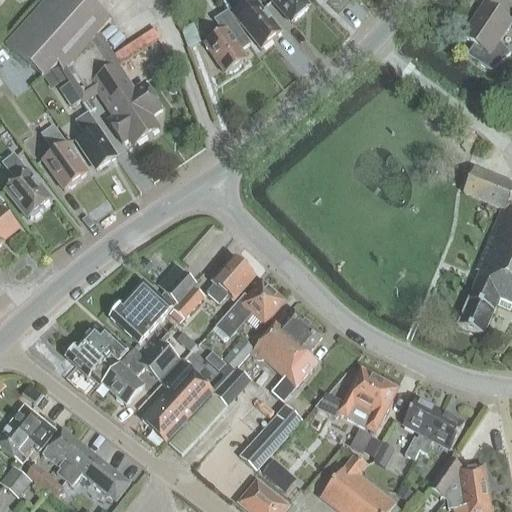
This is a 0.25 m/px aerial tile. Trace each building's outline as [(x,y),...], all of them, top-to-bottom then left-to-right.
[(134,92),(98,38),(111,24),(90,5),(94,0),(46,0),(4,47),(41,81),(55,66),(82,106),(97,96),(113,119),(107,123),(121,146),(128,141),(133,148),(158,132),(157,131),(158,127),(154,122),(151,121),(150,120),(161,112),(143,85),(134,92)] [(252,0),(249,0),(231,15),(241,26),(261,51),(280,35),(267,20),(268,19),(252,0)] [(268,0),(291,25),(309,9),(300,0),(268,0)] [(491,75),(491,73),(510,56),(497,43),(510,24),(484,7),(462,39),(474,46),(466,58),(491,75)] [(229,75),(239,69),(238,67),(246,62),(240,54),(249,47),(227,14),(213,23),(217,30),(212,33),(215,38),(204,45),(224,76),(228,74),(229,75)] [(57,70),(44,79),(50,89),(64,80),(57,70)] [(87,115),(75,124),(84,138),(76,143),(96,173),(116,159),(96,130),(97,129),(87,115)] [(70,191),(74,188),(75,185),(87,176),(53,128),(40,137),(53,155),(42,163),(63,193),(68,190),(70,191)] [(27,173),(13,156),(1,165),(15,183),(3,192),(27,221),(29,219),(33,219),(38,215),(38,212),(50,202),(27,173)] [(511,307),(511,210),(505,208),(511,192),(511,187),(473,171),(462,195),(500,211),(475,273),(479,274),(456,327),(482,338),(497,302),(511,307)] [(0,247),(3,245),(2,244),(18,230),(0,209),(5,205),(0,199),(0,247)] [(148,275),(153,269),(144,261),(139,267),(148,275)] [(253,279),(233,261),(219,277),(217,275),(212,281),(213,283),(211,285),(213,287),(205,296),(218,307),(226,298),(232,303),(253,279)] [(137,348),(187,295),(196,285),(183,274),(158,300),(142,285),(120,307),(115,308),(110,312),(110,318),(108,320),(137,348)] [(219,327),(218,326),(215,330),(228,341),(251,316),(263,327),(283,305),(261,285),(247,302),(243,298),(231,311),(231,312),(219,327)] [(173,312),(183,322),(202,301),(192,292),(173,312)] [(252,352),(248,356),(255,362),(262,363),(282,380),(270,394),(281,404),(315,365),(306,357),(322,339),(293,314),(278,331),(274,327),(252,352)] [(129,355),(132,352),(122,343),(119,347),(103,332),(99,337),(93,331),(80,345),(103,364),(109,358),(117,365),(127,353),(129,355)] [(248,356),(252,352),(241,342),(221,362),(232,372),(248,356)] [(113,372),(103,364),(80,345),(76,349),(75,348),(64,360),(87,381),(92,376),(102,385),(113,372)] [(159,345),(143,362),(132,352),(102,385),(101,386),(114,398),(115,402),(119,406),(123,406),(125,408),(143,388),(130,377),(140,367),(161,385),(180,364),(159,345)] [(165,445),(212,394),(188,371),(190,369),(182,361),(180,364),(161,385),(160,386),(168,393),(141,422),(165,445)] [(192,448),(215,424),(214,423),(227,410),(252,383),(237,370),(212,397),(213,398),(167,447),(181,459),(192,448)] [(325,397),(314,410),(336,421),(338,417),(345,420),(364,430),(374,436),(391,404),(389,403),(395,392),(392,390),(387,386),(382,384),(377,382),(375,381),(370,377),(364,375),(361,373),(355,385),(353,384),(341,406),(325,397)] [(42,397),(29,387),(21,397),(35,407),(42,397)] [(418,454),(439,413),(415,401),(401,427),(419,436),(416,442),(413,440),(408,449),(404,458),(413,463),(418,454)] [(256,475),(302,424),(285,408),(238,459),(256,475)] [(54,428),(45,421),(42,424),(24,409),(9,427),(36,448),(33,452),(37,455),(55,434),(51,431),(54,428)] [(418,454),(427,459),(432,451),(428,449),(431,443),(449,453),(463,426),(439,413),(418,454)] [(9,427),(0,438),(0,449),(21,467),(27,459),(32,463),(38,455),(37,455),(33,452),(36,448),(9,427)] [(361,430),(351,448),(364,455),(374,437),(361,430)] [(58,470),(78,445),(61,432),(41,457),(58,470)] [(78,445),(58,470),(60,471),(55,477),(71,490),(81,477),(116,504),(130,486),(78,445)] [(384,470),(394,452),(382,445),(373,463),(384,470)] [(390,511),(395,507),(357,478),(366,467),(353,457),(320,499),(336,511),(390,511)] [(446,500),(487,494),(483,469),(460,472),(460,469),(449,461),(429,492),(445,502),(446,500)] [(286,494),(295,484),(272,464),(263,475),(286,494)] [(36,485),(44,475),(34,467),(25,477),(36,485)] [(0,487),(17,502),(31,484),(12,468),(0,483),(0,487)] [(45,493),(54,483),(44,475),(36,485),(45,493)] [(54,483),(45,493),(54,500),(62,490),(54,483)] [(246,511),(283,511),(285,510),(256,485),(239,506),(246,511)] [(409,504),(414,496),(400,489),(396,497),(409,504)] [(446,500),(445,502),(447,503),(447,511),(448,511),(453,511),(489,511),(487,494),(446,500)]
